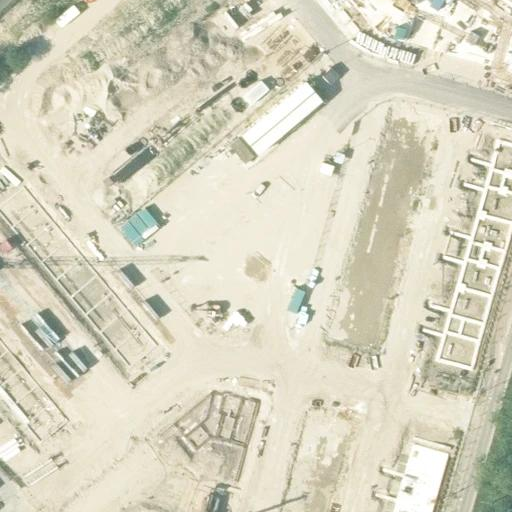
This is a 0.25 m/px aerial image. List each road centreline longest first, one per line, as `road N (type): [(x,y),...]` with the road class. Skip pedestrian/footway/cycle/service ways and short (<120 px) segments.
road 1 (residential): [(200,353),(0,110)]
road 2 (residential): [(511,107),(353,61),(299,0)]
road 3 (residential): [(21,507),(200,353)]
road 4 (residential): [(294,367),(488,422)]
road 5 (residential): [(294,367),(255,511)]
